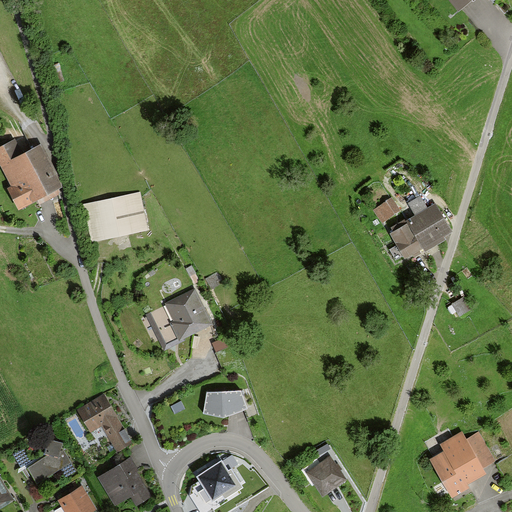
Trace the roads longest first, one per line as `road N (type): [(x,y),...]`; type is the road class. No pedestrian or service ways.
road 1 (unclassified): [(169,473),(92,301),(16,0)]
road 2 (residential): [(369,511),(511,57)]
road 3 (residential): [(304,511),(238,441),(199,445),(169,473)]
